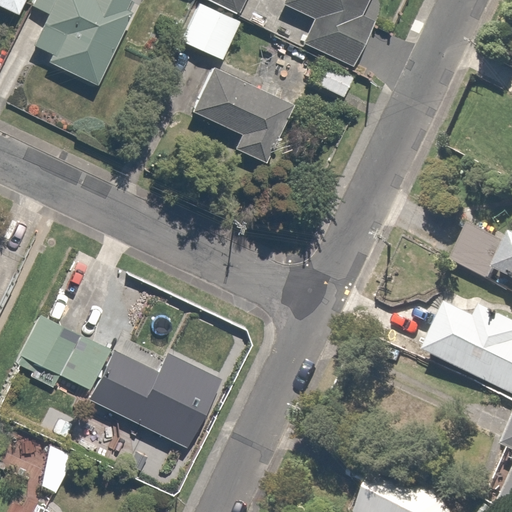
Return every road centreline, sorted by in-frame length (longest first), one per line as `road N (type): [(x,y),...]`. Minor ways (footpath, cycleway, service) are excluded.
road 1 (residential): [(0,154),(314,303)]
road 2 (residential): [(460,0),(314,303)]
road 3 (residential): [(314,303),(217,511)]
